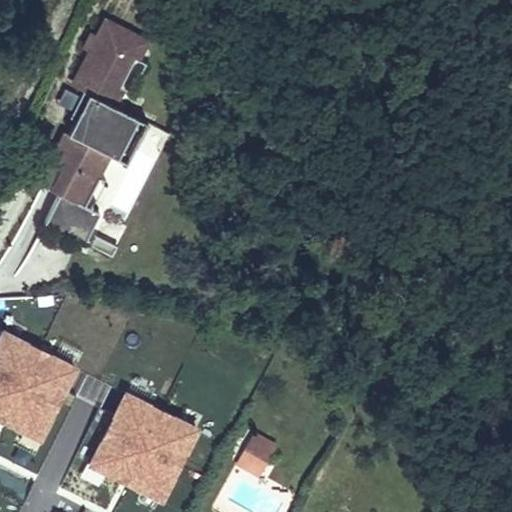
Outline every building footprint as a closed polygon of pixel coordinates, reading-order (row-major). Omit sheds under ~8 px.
[(52,151),(37,181),(62,193),(45,225),(70,238),(71,235),(86,243),(101,214),(92,210),(94,205),(91,209),(86,207),(100,178),(96,176),(108,152),(115,139),(100,131),(113,104),(138,57),(126,51),(134,36),(109,23),(103,36),(95,32),(87,48),(94,52),(77,86),(85,90),(72,116),(77,118),(59,155),(52,151)] [(126,51),(138,57),(145,42),(134,36),(126,51)] [(148,122),(113,104),(100,131),(115,139),(108,152),(128,162),(148,122)] [(96,236),(91,246),(112,256),(117,246),(96,236)] [(121,391),(90,463),(163,495),(195,422),(121,391)] [(251,427),(232,462),(258,476),(277,441),(251,427)] [(0,511),(114,511),(112,490),(85,494),(82,472),(48,476),(19,461),(0,497),(0,511)]
